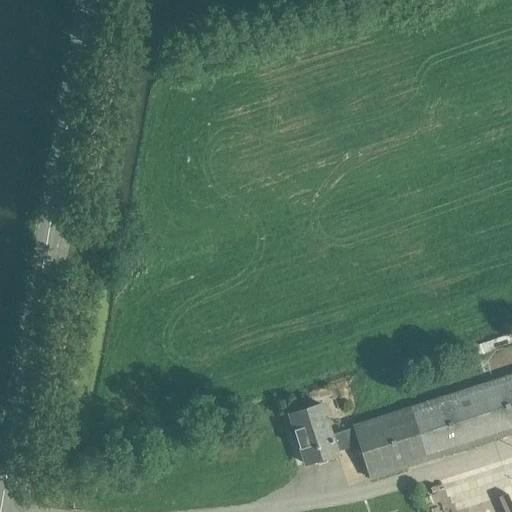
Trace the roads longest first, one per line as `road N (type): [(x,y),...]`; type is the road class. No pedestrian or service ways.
road 1 (tertiary): [(0,511),(90,0)]
road 2 (track): [(393,184),(148,252),(48,237)]
road 3 (track): [(511,448),(364,493),(242,511)]
